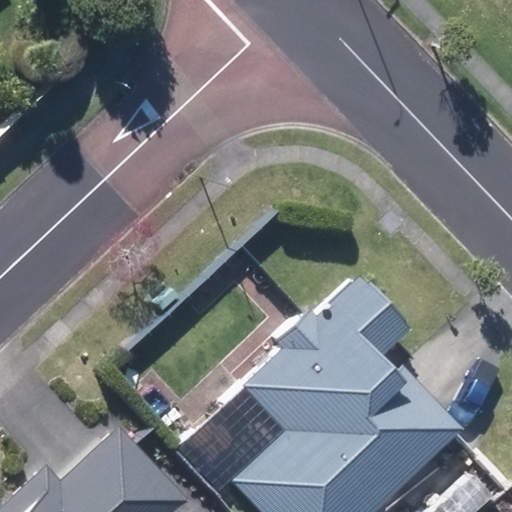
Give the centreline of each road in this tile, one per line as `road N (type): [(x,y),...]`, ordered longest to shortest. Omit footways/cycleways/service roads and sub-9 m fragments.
road 1 (residential): [(298,0),(0,276)]
road 2 (residential): [(511,198),(298,0)]
